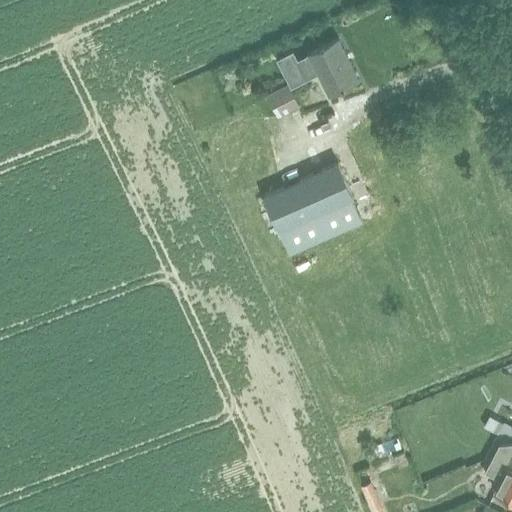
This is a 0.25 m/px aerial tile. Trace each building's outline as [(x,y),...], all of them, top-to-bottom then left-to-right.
[(307,53),(296,58),(306,77),(317,72),(328,94),(358,79),(337,37),(306,52),(307,53)] [(277,116),(299,106),(289,85),(267,95),(277,116)] [(290,252),(360,221),(349,197),(352,196),(337,162),(264,195),(290,252)] [(491,414),(485,424),(498,431),(504,421),(491,414)] [(511,444),(499,445),(487,469),(502,477),(495,492),(511,500),(511,444)] [(383,511),(371,481),(360,486),(371,511),(383,511)]
